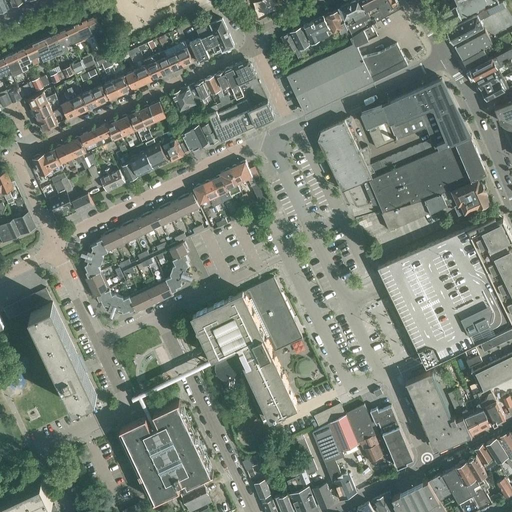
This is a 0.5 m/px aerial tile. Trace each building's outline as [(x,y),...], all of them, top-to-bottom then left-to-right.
[(0,0),(0,10),(8,7),(4,0),(0,0)] [(274,0),(260,0),(254,2),(259,15),(277,8),(274,0)] [(364,7),(360,0),(352,0),(351,1),(351,0),(349,0),(347,1),(348,2),(340,6),(341,7),(345,16),(346,15),(348,19),(349,19),(350,21),(347,23),(353,33),(353,34),(355,34),(357,33),(360,30),(360,29),(372,23),(385,17),(401,8),(398,1),(370,15),(368,10),(365,11),(363,7),(364,7)] [(362,0),(368,10),(370,15),(398,1),(397,0),(362,0)] [(446,30),(447,29),(474,15),(471,9),(489,0),(452,0),(434,9),(446,30)] [(474,15),(447,29),(454,42),(484,25),(480,19),(506,6),(503,1),(498,3),(477,13),(477,14),(474,15)] [(332,31),(340,27),(342,30),(345,29),(348,35),(353,33),(347,23),(350,21),(349,19),(348,19),(346,15),(345,16),(341,7),(337,9),(331,12),(329,12),(326,13),(326,15),(325,15),(332,31)] [(96,14),(87,18),(95,35),(103,31),(96,14)] [(332,31),(325,16),(324,15),(314,20),(314,19),(303,25),(312,42),(320,38),(320,37),(332,31)] [(87,18),(77,23),(84,39),(95,35),(87,18)] [(190,41),(199,60),(210,55),(206,48),(212,45),(216,53),(235,44),(223,18),(198,29),(201,36),(190,41)] [(77,23),(67,28),(74,44),(84,40),(84,39),(77,23)] [(300,48),(301,48),(302,50),(308,48),(307,45),(310,43),(301,26),(292,31),(300,48)] [(67,28),(57,32),(65,50),(69,48),(68,45),(74,45),(74,46),(75,45),(74,44),(67,28)] [(464,58),(483,47),(493,41),(485,28),(456,44),(455,44),(455,45),(456,45),(457,46),(460,45),(464,58),(463,58),(463,59),(464,58)] [(288,61),(291,67),(305,59),(291,31),(282,35),(289,50),(294,48),(299,58),(293,61),(292,59),(288,61)] [(65,50),(57,32),(46,37),(54,55),(65,50)] [(158,37),(160,41),(162,44),(167,41),(164,34),(158,37)] [(54,55),(46,37),(36,42),(42,56),(42,55),(44,60),(54,55)] [(36,42),(25,47),(31,60),(32,60),(34,63),(39,61),(37,58),(42,56),(36,42)] [(483,47),(464,58),(468,66),(488,55),(486,51),(493,47),(491,43),(483,47)] [(178,44),(175,45),(184,64),(188,63),(189,63),(192,62),(192,60),(194,60),(187,46),(180,49),(178,44)] [(175,45),(165,50),(173,69),(175,68),(176,69),(179,67),(180,66),(184,64),(175,45)] [(475,76),(476,76),(504,63),(501,57),(510,53),(511,55),(511,53),(511,45),(471,66),(471,67),(473,66),(474,68),(472,69),(471,71),(473,75),(475,75),(475,76)] [(138,46),(128,51),(131,57),(136,55),(135,53),(140,50),(138,46)] [(31,60),(25,47),(15,52),(23,69),(24,69),(29,67),(27,62),(31,60)] [(110,52),(104,54),(106,58),(107,61),(117,57),(113,48),(109,50),(110,52)] [(164,49),(154,54),(163,74),(167,72),(169,72),(172,71),(172,70),(173,69),(165,50),(164,49)] [(23,69),(15,52),(5,56),(13,74),(23,69)] [(103,63),(107,61),(106,58),(104,54),(103,52),(95,56),(99,65),(103,63)] [(144,59),(147,64),(153,78),(154,78),(156,78),(159,77),(159,75),(163,74),(154,54),(144,59)] [(84,59),(87,67),(95,63),(91,55),(84,59)] [(5,56),(0,58),(0,71),(1,74),(7,71),(9,75),(13,74),(5,56)] [(71,64),(71,65),(75,72),(85,68),(81,60),(71,64)] [(244,60),(233,64),(237,72),(236,73),(240,82),(257,75),(251,62),(244,60)] [(147,64),(136,69),(143,83),(147,81),(148,81),(151,80),(152,79),(153,78),(147,64)] [(225,69),(235,90),(237,96),(244,93),(240,82),(236,73),(235,73),(237,72),(233,64),(225,68),(225,69)] [(61,70),(62,72),(64,77),(75,72),(71,65),(61,70)] [(476,77),(479,83),(482,88),(504,76),(498,66),(476,77)] [(143,83),(136,69),(126,73),(133,88),(134,87),(135,87),(138,86),(139,85),(143,83)] [(231,92),(235,90),(225,69),(221,71),(220,70),(218,72),(217,73),(216,73),(223,87),(228,85),(231,92)] [(64,77),(62,72),(59,74),(58,71),(50,75),(54,82),(64,77)] [(125,74),(114,79),(121,93),(125,91),(126,92),(129,90),(130,89),(131,88),(125,74)] [(206,78),(212,92),(217,89),(220,97),(224,95),(215,74),(211,76),(210,75),(207,77),(207,78),(206,78)] [(40,77),(44,86),(50,83),(46,75),(40,77)] [(504,76),(482,88),(484,92),(487,98),(509,87),(504,76)] [(44,87),(40,77),(29,81),(30,83),(29,83),(33,91),(44,87)] [(426,126),(431,139),(436,149),(436,150),(472,134),(471,133),(471,134),(442,77),(391,100),(382,104),(361,111),(376,147),(426,126)] [(121,93),(114,79),(104,84),(111,98),(112,97),(113,97),(116,96),(117,95),(121,93)] [(195,83),(202,100),(204,104),(208,102),(205,95),(210,93),(204,79),(203,79),(202,79),(199,80),(199,81),(195,83)] [(173,93),(181,110),(202,100),(195,82),(173,93)] [(29,83),(19,87),(23,96),(33,91),(29,83)] [(103,84),(92,89),(99,103),(103,101),(104,102),(107,100),(108,99),(109,98),(103,84)] [(9,92),(13,102),(21,98),(24,97),(23,96),(19,87),(14,90),(13,87),(8,89),(9,92)] [(72,88),(68,90),(78,112),(83,110),(84,111),(87,110),(87,108),(89,108),(82,94),(76,96),(75,93),(74,93),(72,88)] [(99,103),(92,89),(82,94),(89,108),(90,107),(91,108),(94,106),(95,105),(99,103)] [(34,107),(48,101),(52,99),(57,97),(55,92),(46,97),(44,90),(29,97),(30,98),(29,99),(30,102),(32,103),(34,107)] [(78,112),(68,90),(64,92),(68,100),(62,103),(69,117),(70,116),(71,117),(74,115),(74,114),(78,112)] [(13,102),(9,92),(0,95),(0,99),(3,106),(13,102)] [(222,102),(216,104),(218,109),(224,106),(240,99),(238,96),(237,96),(231,99),(228,93),(219,97),(222,102)] [(209,113),(220,140),(276,116),(269,100),(251,108),(247,99),(220,111),(218,109),(209,113)] [(511,99),(495,106),(498,114),(499,114),(503,118),(501,119),(500,119),(501,121),(502,120),(505,124),(509,126),(511,125),(511,99)] [(151,104),(150,105),(156,119),(166,114),(160,100),(155,102),(154,101),(151,102),(151,104)] [(34,107),(38,118),(53,111),(48,101),(34,107)] [(144,107),(140,109),(147,123),(156,119),(150,105),(149,105),(147,104),(145,105),(144,107)] [(207,108),(209,113),(218,109),(216,104),(207,108)] [(53,111),(38,118),(41,123),(40,124),(42,127),(43,127),(44,129),(58,123),(55,116),(64,112),(62,107),(53,111)] [(147,123),(140,109),(136,111),(134,110),(131,111),(131,113),(130,114),(136,128),(147,123)] [(122,117),(118,119),(125,133),(135,129),(128,114),(127,115),(126,114),(123,115),(122,117)] [(205,123),(203,124),(211,143),(219,140),(208,114),(202,116),(205,123)] [(342,189),(364,180),(369,178),(375,175),(370,164),(370,163),(370,150),(368,145),(360,149),(348,124),(352,120),(350,115),(345,118),(337,122),(337,121),(330,125),(323,128),(321,129),(322,131),(320,137),(318,138),(319,139),(324,151),(327,157),(328,157),(333,169),(336,175),(342,187),(341,187),(342,189)] [(109,123),(108,124),(112,132),(115,138),(125,133),(118,119),(114,121),(113,120),(110,121),(109,123)] [(108,122),(92,129),(94,134),(99,132),(101,137),(112,132),(108,124),(108,122)] [(199,125),(191,129),(199,146),(207,142),(199,125)] [(94,134),(92,129),(81,134),(85,144),(95,140),(98,145),(104,143),(101,137),(99,132),(94,134)] [(199,146),(191,129),(183,133),(185,138),(191,149),(191,150),(199,146)] [(373,188),(383,210),(410,199),(411,202),(439,192),(472,178),(472,179),(488,172),(472,135),(436,150),(436,149),(432,151),(427,153),(421,155),(416,158),(411,160),(405,162),(400,164),(394,167),(389,169),(384,171),(375,175),(369,178),(364,180),(365,180),(369,189),(373,187),(373,188)] [(89,167),(95,164),(97,163),(95,159),(87,162),(86,159),(83,152),(86,150),(80,136),(79,137),(78,136),(75,137),(75,138),(71,140),(73,145),(75,144),(84,165),(86,168),(89,167)] [(172,146),(165,149),(170,160),(184,153),(177,137),(170,141),(172,146)] [(99,146),(104,157),(121,150),(115,138),(99,146)] [(185,138),(179,141),(184,152),(191,149),(185,138)] [(431,139),(427,140),(432,151),(436,149),(431,139)] [(80,167),(84,165),(75,144),(73,145),(71,140),(68,141),(67,140),(64,142),(64,143),(67,150),(68,149),(72,157),(75,155),(80,167)] [(427,140),(422,142),(427,153),(432,151),(427,140)] [(162,164),(169,160),(160,142),(153,146),(162,164)] [(422,142),(417,145),(421,155),(427,153),(422,142)] [(72,157),(68,149),(67,150),(64,143),(61,145),(60,144),(57,145),(57,146),(56,147),(63,161),(68,159),(71,166),(75,164),(72,157)] [(417,145),(411,147),(416,158),(421,155),(417,145)] [(162,164),(153,146),(146,149),(155,167),(162,164)] [(49,151),(45,152),(53,170),(54,171),(64,167),(55,148),(54,148),(52,147),(49,149),(49,151)] [(411,147),(406,149),(411,160),(416,158),(411,147)] [(146,149),(138,153),(146,171),(155,167),(146,149)] [(406,149),(401,151),(405,162),(411,160),(406,149)] [(401,151),(395,154),(400,164),(405,162),(401,151)] [(53,170),(45,152),(40,155),(38,154),(35,155),(35,157),(34,157),(41,173),(48,169),(49,172),(53,170)] [(122,164),(129,179),(138,175),(130,157),(127,152),(123,154),(127,162),(122,164)] [(130,157),(138,175),(146,171),(138,153),(130,157)] [(395,154),(390,156),(394,167),(400,164),(395,154)] [(390,156),(385,158),(389,169),(394,167),(390,156)] [(385,158),(379,160),(384,171),(389,169),(385,158)] [(240,161),(241,163),(249,178),(251,184),(252,184),(256,182),(254,178),(253,177),(253,176),(246,159),(240,161)] [(379,160),(370,164),(375,175),(384,171),(379,160)] [(232,167),(231,167),(238,182),(244,179),(245,180),(249,178),(241,163),(237,164),(235,164),(233,165),(232,167)] [(95,164),(89,167),(94,178),(100,175),(95,164)] [(255,165),(249,168),(253,176),(253,177),(254,178),(258,176),(260,175),(255,165)] [(220,172),(222,175),(229,189),(231,194),(235,192),(231,185),(238,182),(231,167),(230,168),(228,167),(226,168),(225,170),(220,172)] [(101,177),(107,189),(125,180),(120,168),(111,173),(109,168),(106,169),(108,174),(101,177)] [(0,182),(5,194),(9,203),(14,199),(10,190),(8,191),(7,189),(14,186),(6,170),(5,170),(4,169),(1,171),(1,172),(0,172),(0,182)] [(216,177),(213,178),(223,201),(227,199),(223,191),(229,189),(222,175),(220,175),(219,174),(217,175),(216,177)] [(67,176),(62,179),(62,180),(67,191),(67,190),(67,191),(73,189),(67,176)] [(382,211),(390,229),(395,227),(395,226),(447,204),(455,204),(459,213),(466,210),(479,204),(479,205),(490,200),(485,190),(486,190),(486,189),(487,186),(488,186),(485,181),(482,181),(482,180),(480,181),(479,177),(469,181),(461,185),(441,193),(440,192),(425,198),(404,205),(382,211)] [(205,182),(204,183),(211,197),(216,194),(219,202),(223,201),(213,178),(210,180),(208,179),(206,180),(205,182)] [(58,181),(55,183),(60,194),(50,198),(57,213),(73,205),(67,191),(62,180),(58,181)] [(260,180),(256,182),(252,184),(262,204),(270,200),(260,180)] [(211,197),(204,183),(201,184),(199,184),(197,185),(196,186),(194,187),(201,201),(207,199),(214,215),(218,213),(211,197)] [(73,199),(78,211),(94,204),(89,192),(73,199)] [(189,193),(183,195),(191,211),(201,207),(194,192),(189,194),(189,193)] [(179,199),(175,201),(182,216),(191,211),(183,195),(178,197),(179,199)] [(243,202),(248,212),(251,217),(251,219),(252,221),(261,217),(259,213),(257,214),(251,202),(248,203),(247,200),(243,202)] [(170,201),(165,204),(173,220),(182,216),(175,201),(171,203),(170,201)] [(271,202),(262,207),(264,211),(273,207),(271,202)] [(161,208),(157,210),(164,224),(173,220),(165,204),(160,206),(161,208)] [(29,210),(13,218),(21,233),(36,226),(29,210)] [(152,210),(147,212),(154,229),(164,224),(157,210),(153,212),(152,210)] [(142,217),(138,218),(145,233),(154,229),(147,212),(141,215),(142,217)] [(251,217),(248,212),(241,216),(248,223),(252,221),(251,219),(251,217)] [(472,361),(474,365),(472,367),(482,387),(489,384),(511,372),(511,241),(511,239),(511,238),(511,234),(503,217),(501,218),(498,213),(494,215),(494,214),(479,222),(478,221),(378,265),(422,357),(425,362),(427,366),(466,347),(469,354),(469,355),(472,360),(471,360),(472,361)] [(21,233),(13,218),(0,223),(0,227),(6,240),(21,233)] [(133,219),(128,221),(136,237),(145,233),(138,218),(134,220),(133,219)] [(124,225),(120,227),(127,242),(136,237),(128,221),(123,223),(124,225)] [(115,227),(110,230),(118,246),(127,242),(120,227),(116,229),(115,227)] [(97,240),(98,242),(103,253),(118,246),(110,230),(105,232),(105,234),(101,236),(102,238),(97,240)] [(176,264),(187,258),(189,258),(186,253),(188,252),(186,247),(188,247),(185,241),(169,249),(176,264)] [(83,250),(83,252),(103,259),(104,255),(103,253),(98,242),(90,245),(88,252),(83,250)] [(84,262),(88,270),(99,264),(101,263),(103,259),(83,252),(82,254),(87,255),(84,262)] [(173,265),(172,269),(192,276),(193,274),(188,273),(191,266),(187,258),(176,264),(173,265)] [(87,281),(89,287),(106,279),(99,264),(88,270),(86,271),(88,276),(87,276),(89,281),(87,281)] [(171,273),(172,275),(177,286),(185,283),(187,276),(191,278),(192,276),(172,269),(171,273)] [(172,275),(157,282),(165,298),(170,296),(169,294),(173,292),(173,290),(178,288),(177,286),(172,275)] [(237,370),(237,366),(238,365),(264,420),(265,420),(265,419),(281,411),(282,412),(283,413),(284,413),(285,412),(286,412),(286,411),(287,410),(287,409),(297,404),(272,351),(276,349),(276,350),(303,337),(274,276),(247,289),(243,291),(243,290),(193,314),(198,325),(197,326),(197,328),(199,330),(201,330),(209,348),(206,350),(209,356),(212,355),(213,356),(217,354),(219,358),(218,359),(217,360),(216,362),(216,363),(215,365),(215,367),(215,369),(216,370),(217,372),(219,375),(222,376),(225,377),(228,377),(232,376),(235,373),(237,370)] [(100,299),(102,299),(113,293),(106,279),(89,287),(92,292),(94,291),(96,295),(97,295),(100,299)] [(157,282),(148,286),(155,301),(159,299),(160,301),(165,298),(157,282)] [(148,286),(139,291),(147,307),(152,305),(151,303),(155,301),(148,286)] [(46,287),(41,290),(46,301),(52,298),(46,287)] [(41,290),(36,292),(41,303),(46,301),(41,290)] [(139,291),(124,298),(130,309),(130,310),(135,308),(136,310),(140,308),(141,310),(147,307),(139,291)] [(36,292),(30,295),(36,306),(41,303),(36,292)] [(110,313),(112,314),(119,294),(115,292),(113,293),(102,299),(105,306),(112,309),(110,313)] [(119,294),(112,314),(114,314),(115,310),(122,312),(130,309),(124,298),(123,295),(119,294)] [(30,295),(25,297),(30,308),(36,306),(30,295)] [(25,297),(20,300),(25,311),(30,308),(25,297)] [(20,300),(15,302),(20,313),(25,311),(20,300)] [(15,302),(9,305),(14,316),(20,313),(15,302)] [(31,312),(75,405),(97,395),(97,394),(53,302),(31,312)] [(14,316),(9,305),(4,307),(9,318),(14,316)] [(206,353),(204,348),(196,351),(199,356),(206,353)] [(212,355),(209,356),(130,394),(132,399),(137,397),(146,415),(147,417),(153,415),(143,394),(219,358),(217,354),(213,356),(212,355)] [(406,380),(411,393),(428,432),(433,430),(435,434),(431,436),(434,444),(436,443),(438,443),(439,444),(440,445),(441,446),(447,444),(447,445),(472,434),(454,390),(448,392),(458,414),(456,415),(455,414),(452,415),(438,381),(437,382),(434,374),(433,375),(430,370),(406,380)] [(478,392),(479,392),(476,386),(471,389),(474,394),(480,408),(475,410),(483,427),(484,427),(485,427),(488,426),(488,425),(491,423),(478,392)] [(490,386),(479,392),(478,392),(484,404),(485,404),(495,422),(499,420),(498,420),(506,417),(497,398),(496,398),(490,386)] [(381,387),(374,390),(376,396),(383,393),(381,387)] [(455,390),(459,400),(472,432),(476,431),(477,431),(480,430),(480,429),(481,428),(474,411),(469,413),(463,398),(459,388),(455,390)] [(507,406),(511,404),(511,403),(508,395),(503,397),(507,406)] [(121,428),(122,428),(156,498),(154,499),(155,500),(181,487),(179,483),(186,479),(188,484),(214,471),(213,470),(212,471),(179,401),(180,400),(180,399),(154,412),(155,414),(153,415),(147,417),(146,415),(121,427),(121,428)] [(314,415),(319,425),(345,412),(340,402),(314,415)] [(346,412),(347,414),(359,442),(362,441),(361,440),(375,434),(379,432),(365,403),(346,412)] [(414,457),(392,404),(379,410),(378,406),(371,410),(375,422),(376,421),(377,423),(380,422),(383,429),(382,429),(383,433),(384,432),(398,465),(408,461),(407,459),(412,457),(413,458),(414,458),(414,457)] [(343,450),(359,442),(347,414),(313,432),(325,460),(335,456),(344,452),(343,450)] [(497,437),(510,457),(511,456),(511,434),(510,431),(497,437)] [(302,432),(292,436),(295,442),(305,438),(302,432)] [(375,434),(361,440),(362,441),(370,460),(383,455),(377,443),(379,442),(375,434)] [(511,466),(511,459),(510,457),(498,438),(496,439),(495,437),(486,442),(498,461),(505,457),(511,467),(511,466)] [(296,445),(298,451),(308,447),(306,441),(296,445)] [(475,449),(487,468),(496,462),(486,445),(485,445),(484,442),(475,449)] [(298,451),(301,457),(311,453),(308,447),(298,451)] [(258,454),(260,458),(272,453),(270,448),(258,454)] [(301,457),(303,463),(313,459),(311,453),(301,457)] [(260,458),(258,454),(242,461),(246,468),(261,461),(260,458)] [(476,454),(477,456),(475,457),(473,456),(468,459),(468,458),(467,459),(487,492),(489,491),(487,487),(490,486),(485,478),(490,476),(477,454),(476,454)] [(335,456),(325,460),(333,481),(343,476),(335,456)] [(303,463),(306,469),(316,465),(313,459),(303,463)] [(467,459),(456,465),(480,507),(492,501),(489,496),(467,459)] [(316,465),(306,469),(308,474),(318,470),(316,465)] [(443,472),(457,497),(460,503),(458,505),(461,510),(463,509),(464,511),(470,511),(480,507),(456,465),(443,472)] [(502,490),(505,495),(511,490),(511,486),(505,475),(507,474),(502,466),(497,469),(502,477),(496,481),(502,490)] [(349,472),(343,476),(333,481),(341,499),(357,491),(349,472)] [(433,476),(429,479),(439,497),(443,494),(443,495),(449,492),(453,499),(457,497),(443,472),(441,474),(440,472),(433,476)] [(295,477),(296,479),(300,489),(309,511),(314,511),(319,510),(309,485),(304,487),(299,475),(295,477)] [(0,497),(0,511),(27,511),(53,500),(42,478),(0,497)] [(255,482),(261,497),(271,493),(265,478),(255,482)] [(401,492),(392,496),(395,501),(394,501),(399,511),(447,511),(439,497),(429,479),(428,478),(423,481),(423,480),(422,481),(423,482),(416,485),(416,484),(415,484),(415,485),(409,488),(408,488),(408,489),(402,492),(401,491),(401,492)] [(309,511),(300,489),(296,479),(288,482),(292,492),(290,493),(298,511),(309,511)] [(313,487),(321,507),(335,501),(327,481),(313,487)] [(183,497),(190,511),(212,501),(206,486),(183,497)] [(395,511),(398,510),(393,501),(394,501),(395,501),(392,496),(389,490),(372,499),(375,504),(373,506),(375,511),(395,511)] [(502,490),(489,496),(492,501),(493,501),(505,495),(502,490)] [(295,511),(288,492),(280,495),(280,493),(275,495),(281,511),(295,511)] [(279,511),(273,497),(263,501),(267,511),(279,511)] [(142,500),(121,510),(122,511),(135,511),(145,507),(142,500)] [(375,511),(369,500),(357,507),(360,511),(375,511)]
